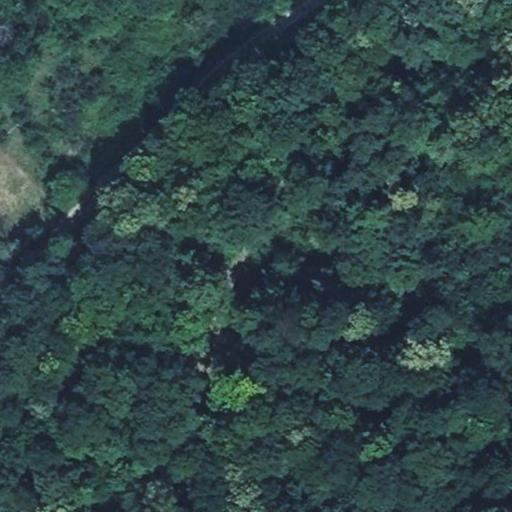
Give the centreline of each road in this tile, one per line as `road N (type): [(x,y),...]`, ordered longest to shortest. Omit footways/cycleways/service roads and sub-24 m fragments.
road 1 (track): [(369,0),(351,57),(214,351),(191,444),(189,511)]
road 2 (track): [(0,297),(148,128),(310,0)]
road 3 (track): [(91,192),(214,351),(298,511)]
